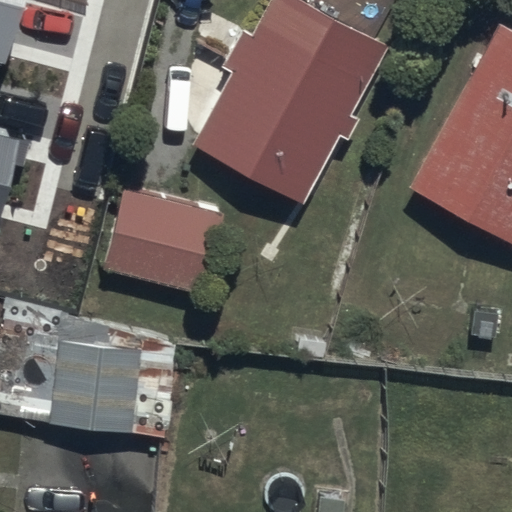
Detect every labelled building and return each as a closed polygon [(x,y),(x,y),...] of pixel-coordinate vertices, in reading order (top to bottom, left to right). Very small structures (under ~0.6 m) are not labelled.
[(21,0),(0,0),(0,63),(4,65),(21,0)] [(243,14),(221,49),(233,55),(192,128),(300,189),(338,121),(347,126),(360,104),(350,98),(388,31),(331,0),(261,0),(251,18),(243,14)] [(511,14),(498,7),(408,169),(511,228),(511,14)] [(0,213),(20,141),(0,135),(0,213)] [(222,200),(122,177),(101,258),(200,284),(222,200)] [(178,326),(1,305),(0,313),(0,405),(168,424),(178,326)]
